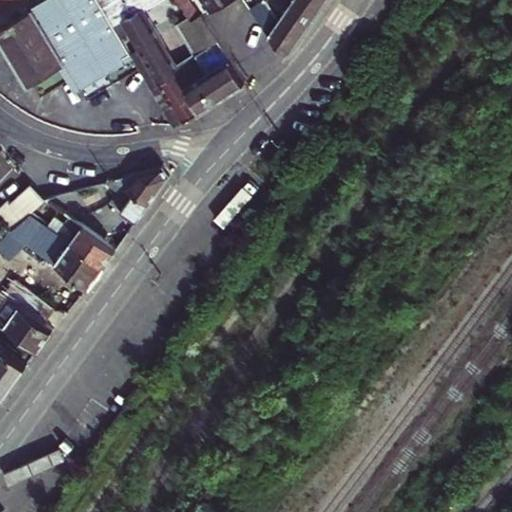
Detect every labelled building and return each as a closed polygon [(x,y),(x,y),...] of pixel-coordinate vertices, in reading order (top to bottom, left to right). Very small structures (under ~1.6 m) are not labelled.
[(0,0),(0,11),(19,0),(0,0)] [(78,84),(132,52),(116,26),(100,0),(50,0),(0,29),(0,34),(30,84),(66,62),(73,76),(78,84)] [(163,84),(181,74),(177,68),(144,11),(162,0),(100,0),(116,26),(126,20),(152,65),(162,81),(163,84)] [(200,15),(190,0),(183,0),(180,2),(186,11),(192,20),(200,15)] [(204,0),(212,10),(228,0),(204,0)] [(320,12),(328,0),(294,0),(281,20),(277,16),(267,0),(260,0),(253,6),(280,47),(286,56),(293,52),(320,12)] [(202,13),(200,15),(192,20),(189,22),(199,36),(198,37),(205,49),(197,55),(209,72),(201,77),(216,101),(226,94),(247,80),(202,13)] [(132,52),(143,70),(152,65),(126,20),(116,26),(132,52)] [(180,27),(197,55),(205,49),(198,37),(199,36),(189,22),(180,27)] [(181,74),(203,110),(216,101),(201,77),(209,72),(197,55),(177,68),(181,74)] [(162,81),(152,65),(143,70),(153,87),(162,81)] [(163,84),(185,120),(193,116),(203,110),(181,74),(163,84)] [(162,81),(153,87),(176,125),(185,120),(163,84),(162,81)] [(274,164),(289,174),(300,156),(285,147),(274,164)] [(111,202),(137,220),(146,209),(171,175),(164,165),(115,179),(123,184),(118,190),(111,202)] [(115,179),(105,181),(118,190),(123,184),(115,179)] [(0,206),(0,216),(12,230),(31,212),(46,198),(31,183),(11,203),(8,199),(0,206)] [(70,215),(85,225),(98,208),(73,190),(46,198),(70,215)] [(85,225),(118,248),(129,231),(98,208),(85,225)] [(0,258),(40,218),(31,212),(12,230),(0,240),(0,258)] [(49,225),(107,265),(114,254),(118,248),(85,225),(70,215),(65,222),(56,215),(49,225)] [(44,252),(91,286),(98,277),(107,265),(49,225),(48,224),(41,233),(36,230),(32,235),(37,239),(25,253),(37,262),(44,252)] [(8,295),(46,323),(56,308),(13,277),(5,289),(10,293),(8,295)] [(0,308),(0,319),(39,349),(47,338),(54,328),(46,323),(8,295),(3,292),(0,289),(0,298),(1,300),(0,301),(0,307),(1,308),(0,308)] [(0,391),(6,396),(18,379),(28,366),(0,347),(0,391)]
